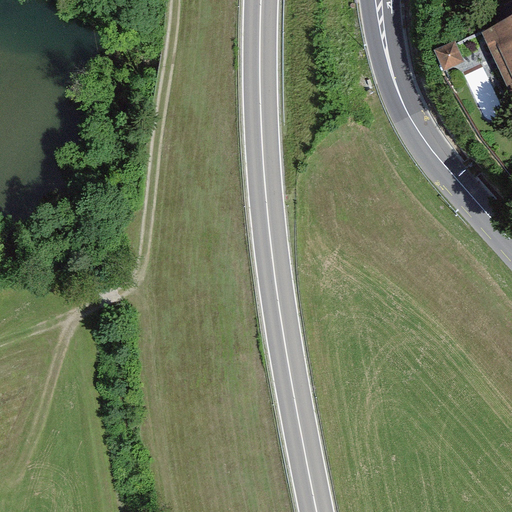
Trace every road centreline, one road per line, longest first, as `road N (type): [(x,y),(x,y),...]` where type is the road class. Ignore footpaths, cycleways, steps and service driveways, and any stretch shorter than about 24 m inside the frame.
road 1 (trunk): [(262,0),(267,213),(318,511)]
road 2 (track): [(174,0),(138,276),(80,313),(0,344)]
road 3 (secondary): [(511,246),(422,140),(398,98),(378,0)]
road 4 (track): [(80,313),(40,435),(0,482)]
